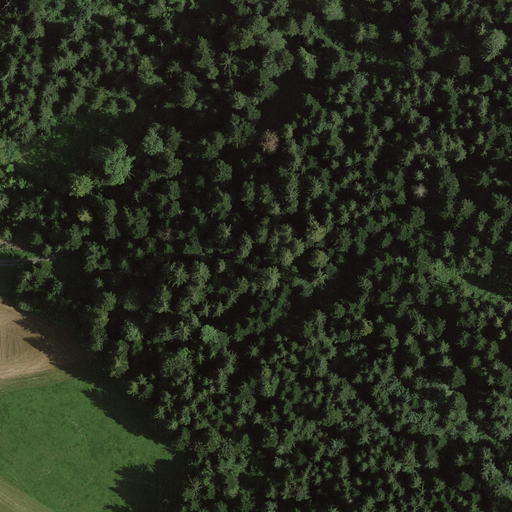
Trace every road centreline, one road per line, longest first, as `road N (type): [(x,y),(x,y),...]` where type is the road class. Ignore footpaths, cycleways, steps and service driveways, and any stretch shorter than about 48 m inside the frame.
road 1 (track): [(0,263),(65,259),(315,96),(353,80),(429,72),(511,29)]
road 2 (track): [(239,351),(319,298),(404,218),(511,173)]
road 3 (track): [(65,259),(113,276),(223,337),(262,385),(262,406)]
